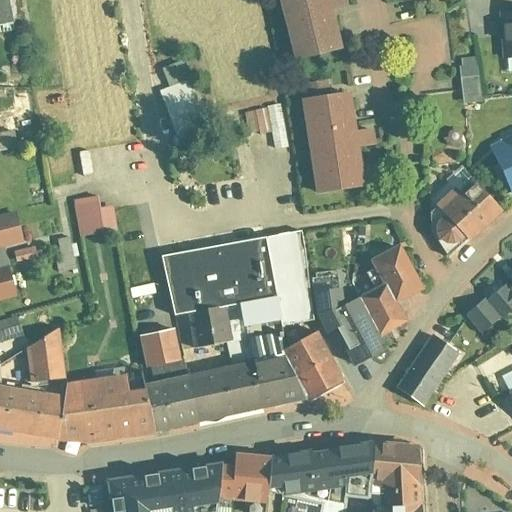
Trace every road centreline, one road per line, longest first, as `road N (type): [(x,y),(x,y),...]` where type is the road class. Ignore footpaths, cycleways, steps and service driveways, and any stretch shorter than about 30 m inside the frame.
road 1 (residential): [(367,423),(63,463),(0,458)]
road 2 (residential): [(369,0),(409,205),(433,261),(455,284)]
road 3 (residential): [(128,0),(162,201)]
road 4 (residential): [(455,284),(374,391),(367,423)]
